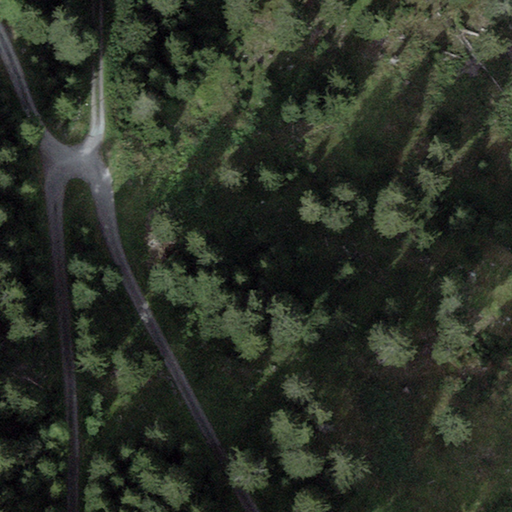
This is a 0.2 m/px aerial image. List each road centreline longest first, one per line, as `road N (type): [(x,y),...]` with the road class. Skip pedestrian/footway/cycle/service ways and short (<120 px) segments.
road 1 (track): [(251,511),(225,477),(152,329),(97,180),(74,161)]
road 2 (track): [(74,161),(55,174),(54,205),(72,384),(73,511)]
road 3 (track): [(98,0),(96,130),(74,161)]
road 4 (track): [(0,42),(49,142),(74,161)]
